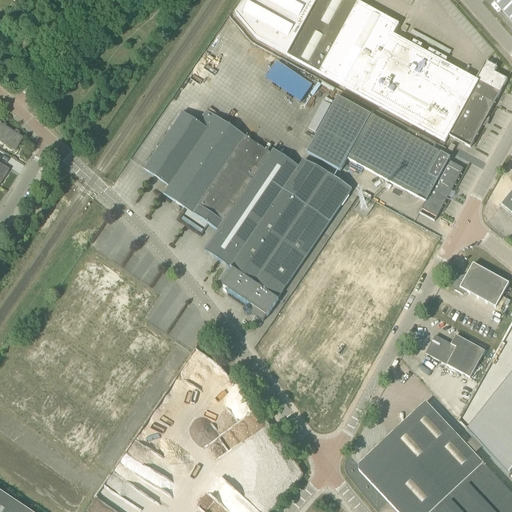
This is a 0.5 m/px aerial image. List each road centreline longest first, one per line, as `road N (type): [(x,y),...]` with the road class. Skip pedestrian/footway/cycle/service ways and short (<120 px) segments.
road 1 (tertiary): [(327,469),(200,296),(51,141)]
road 2 (unclassified): [(327,469),(462,224)]
road 3 (residential): [(14,106),(111,0)]
